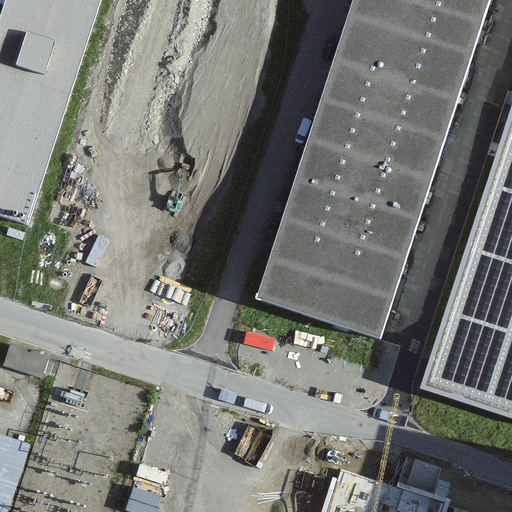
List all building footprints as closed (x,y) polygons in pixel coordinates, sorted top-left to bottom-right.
[(7,0),(0,22),(0,214),(28,224),(100,0),(7,0)] [(495,0),(357,0),(258,308),(382,349),(495,0)] [(511,110),(421,389),(511,419),(511,110)] [(9,345),(7,369),(46,374),(49,350),(9,345)] [(0,511),(10,511),(31,451),(0,440),(0,511)] [(447,511),(450,503),(337,465),(322,511),(447,511)] [(161,496),(167,477),(140,468),(134,488),(161,496)] [(126,511),(156,511),(158,503),(129,498),(126,511)]
